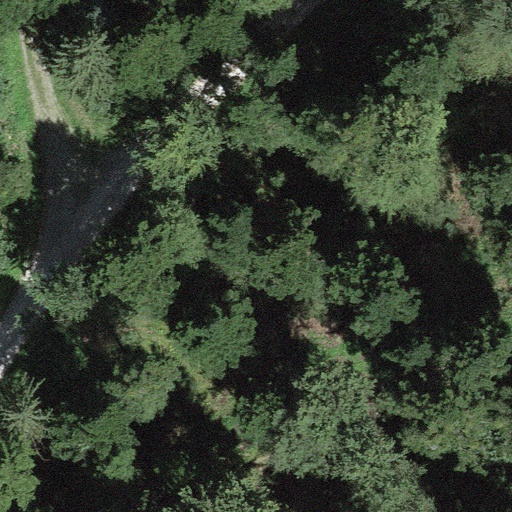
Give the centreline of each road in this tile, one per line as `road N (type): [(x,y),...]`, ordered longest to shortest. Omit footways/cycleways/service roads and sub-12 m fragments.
road 1 (track): [(0,342),(47,259),(291,0)]
road 2 (track): [(29,0),(50,151),(47,259)]
